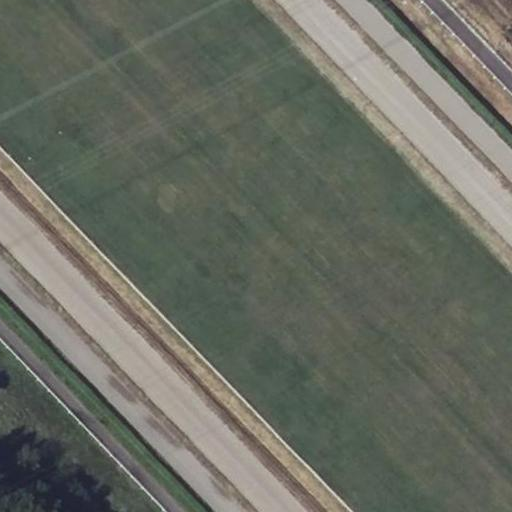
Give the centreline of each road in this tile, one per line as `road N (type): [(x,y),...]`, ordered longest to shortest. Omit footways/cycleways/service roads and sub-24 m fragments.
road 1 (unknown): [(0,217),(284,511)]
road 2 (unknown): [(229,511),(0,273)]
road 3 (unknown): [(511,222),(296,0)]
road 4 (unknown): [(0,323),(183,511)]
road 5 (unknown): [(352,0),(511,164)]
